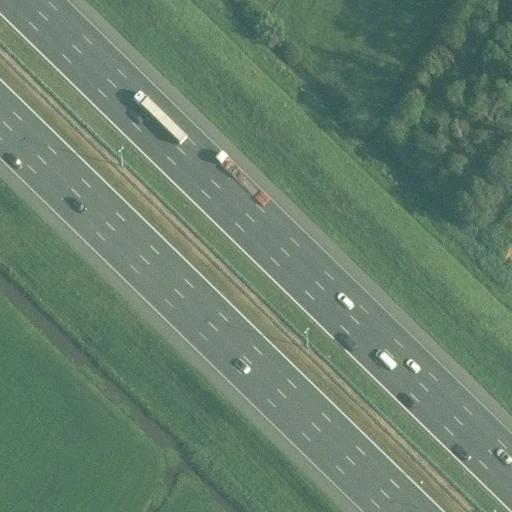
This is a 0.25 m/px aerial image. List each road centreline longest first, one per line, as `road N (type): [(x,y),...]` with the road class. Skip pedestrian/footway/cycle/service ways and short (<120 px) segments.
road 1 (motorway): [(511,479),(21,0)]
road 2 (motorway): [(0,123),(398,511)]
